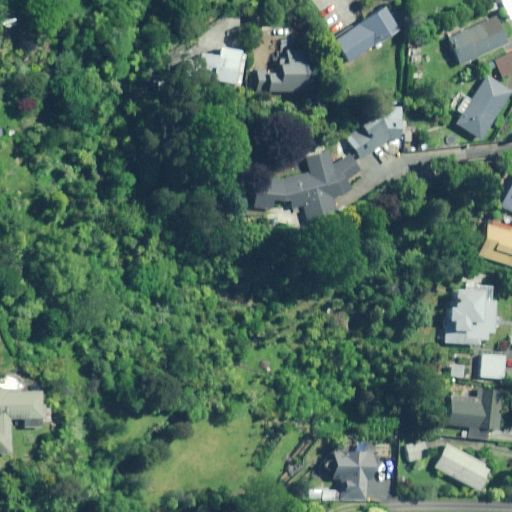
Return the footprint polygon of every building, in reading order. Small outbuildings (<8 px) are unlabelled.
[(511,7),(511,8),(508,0),(501,0),(498,1),(505,20),(511,17),(511,7)] [(397,29),(382,7),(333,39),(348,62),(397,29)] [(502,44),(490,17),(441,40),(454,67),(502,44)] [(187,79),(239,85),(241,74),(234,74),(236,52),(215,50),(214,57),(196,55),(195,62),(189,61),(187,79)] [(511,71),(511,50),(489,62),(497,78),(511,71)] [(303,52),(286,52),(286,63),(277,64),(277,75),(265,75),(265,93),(304,93),(303,52)] [(507,92),(482,76),(467,100),(460,95),(450,110),(457,115),(451,124),(476,141),(507,92)] [(395,141),(395,135),(400,135),(400,143),(407,143),(407,129),(400,129),(400,123),(395,123),(395,108),(378,107),(378,117),(349,136),(362,156),(386,141),(395,141)] [(276,180),(251,181),(247,208),(266,210),(267,201),(283,201),(286,209),(297,207),(301,224),(332,217),(328,199),(339,196),(348,189),(342,181),(357,171),(345,154),(328,165),(324,151),(300,158),(304,173),(276,180)] [(511,168),(496,208),(511,214),(511,168)] [(511,222),(509,221),(506,232),(482,226),(473,257),(511,267),(511,222)] [(482,334),(488,334),(489,302),(487,302),(487,287),(475,287),(447,285),(446,309),(441,308),(440,331),(437,331),(437,344),(474,345),(474,340),(482,340),(482,334)] [(500,357),(475,355),(474,378),(499,379),(500,357)] [(457,366),(446,365),(445,377),(457,378),(457,366)] [(442,427),(464,429),(463,439),(480,441),(481,430),(494,431),(497,391),(472,389),(471,398),(456,397),(445,396),(442,427)] [(32,429),(33,393),(0,392),(0,454),(2,454),(2,419),(16,419),(16,428),(32,429)] [(423,462),(418,438),(398,443),(403,466),(423,462)] [(485,469),(439,445),(427,468),(474,492),(485,469)] [(366,453),(324,452),(324,478),(335,478),(334,501),(361,502),(361,480),(365,480),(366,453)]
